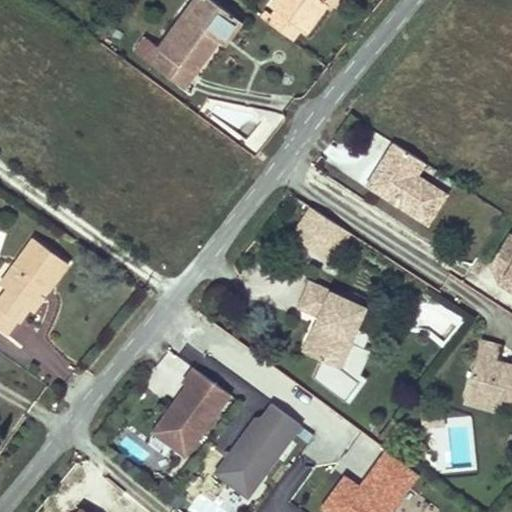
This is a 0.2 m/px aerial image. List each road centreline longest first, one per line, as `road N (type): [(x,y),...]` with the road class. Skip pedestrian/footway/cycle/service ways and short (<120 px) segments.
road 1 (residential): [(413,0),(0,511)]
road 2 (unknown): [(0,174),(177,295)]
